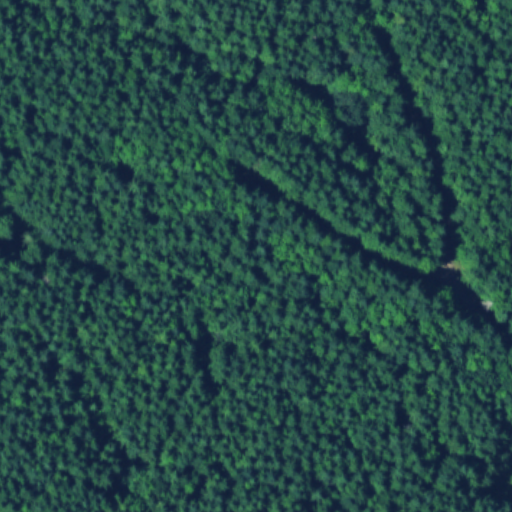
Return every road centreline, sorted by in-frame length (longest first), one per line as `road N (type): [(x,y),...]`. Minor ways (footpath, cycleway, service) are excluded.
road 1 (track): [(511,336),(465,294),(443,190),(365,0)]
road 2 (track): [(237,166),(347,237),(465,294)]
road 3 (track): [(150,511),(99,401),(58,357)]
